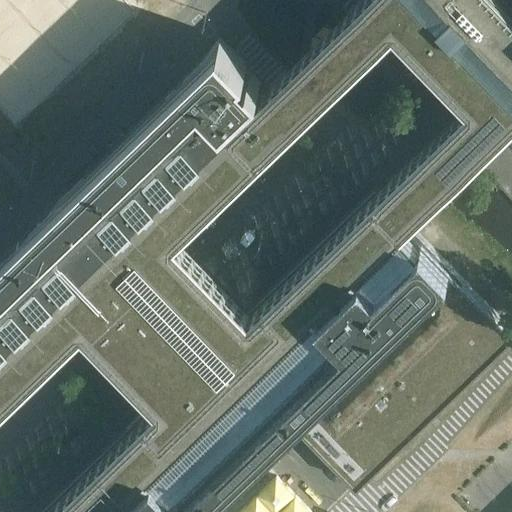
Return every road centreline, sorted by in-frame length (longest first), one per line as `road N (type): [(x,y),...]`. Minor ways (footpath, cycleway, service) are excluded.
road 1 (residential): [(200,0),(10,229)]
road 2 (residential): [(211,0),(298,99),(378,164)]
road 3 (residential): [(511,362),(366,511)]
road 4 (residential): [(448,95),(352,0)]
